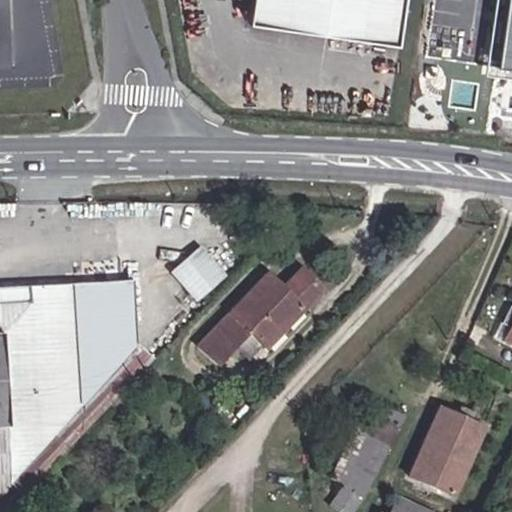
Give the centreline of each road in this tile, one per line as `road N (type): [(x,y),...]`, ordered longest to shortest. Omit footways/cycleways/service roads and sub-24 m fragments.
road 1 (secondary): [(511,176),(293,158),(150,157)]
road 2 (unknown): [(511,214),(383,490)]
road 3 (residential): [(150,157),(129,0)]
road 4 (secondary): [(150,157),(0,157)]
